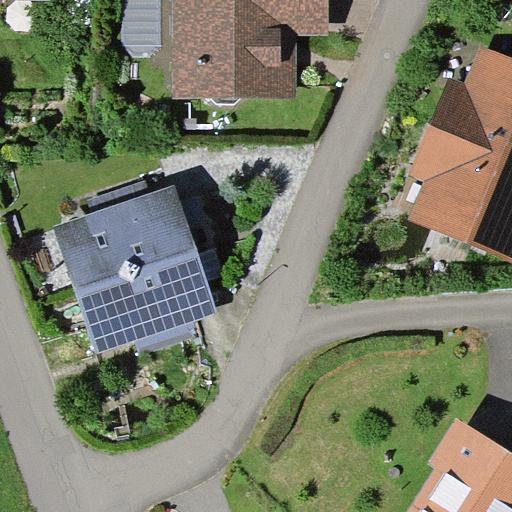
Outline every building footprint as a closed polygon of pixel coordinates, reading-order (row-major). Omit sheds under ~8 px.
[(280,30),(317,30),(316,0),(179,0),(179,96),(201,96),(213,108),(229,108),(241,96),(280,96),(280,30)] [(454,98),(439,134),(511,164),(511,81),(480,68),(466,103),(454,98)] [(511,252),(511,164),(439,134),(423,175),(434,179),(420,214),(511,252)] [(180,251),(165,209),(123,223),(110,217),(104,229),(63,243),(80,291),(184,256),(182,250),(180,251)] [(186,262),(184,256),(80,291),(96,339),(137,325),(149,332),(155,320),(198,305),(184,263),(186,262)] [(419,511),(511,511),(511,464),(457,430),(431,470),(442,477),(419,511)]
